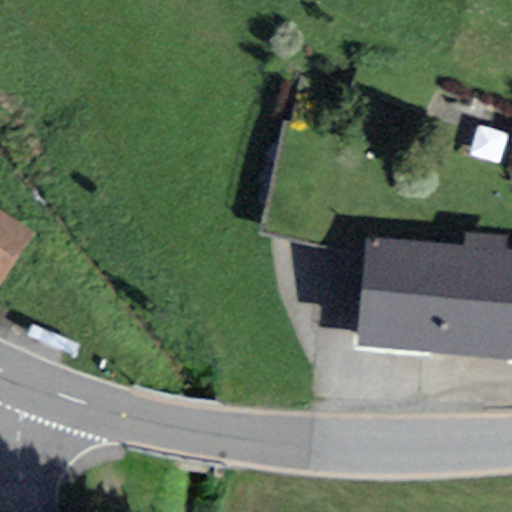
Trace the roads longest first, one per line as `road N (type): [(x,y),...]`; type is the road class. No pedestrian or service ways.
road 1 (secondary): [(20,384),(239,438),(511,443)]
road 2 (residential): [(28,511),(15,445),(20,384)]
